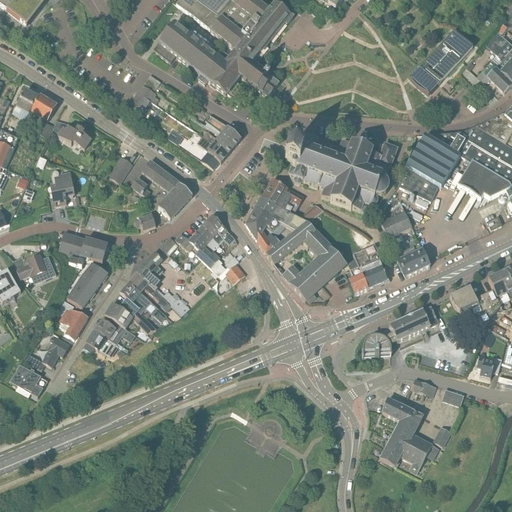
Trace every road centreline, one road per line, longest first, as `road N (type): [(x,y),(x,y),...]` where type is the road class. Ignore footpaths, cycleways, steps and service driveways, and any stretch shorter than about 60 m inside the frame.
road 1 (primary): [(291,345),(0,465)]
road 2 (tertiary): [(206,198),(0,54)]
road 3 (residential): [(511,98),(439,130),(277,122)]
road 4 (primary): [(307,339),(511,246)]
road 5 (residential): [(334,406),(410,373),(511,396)]
road 6 (residential): [(50,392),(122,281),(131,239)]
road 7 (residential): [(120,35),(137,62),(251,135)]
road 8 (residential): [(0,241),(45,227),(131,239)]
road 9 (track): [(124,511),(186,404)]
